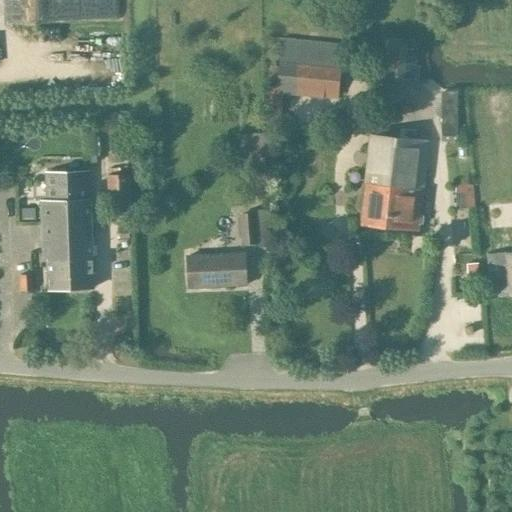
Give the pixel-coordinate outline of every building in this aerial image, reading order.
[(386,35),(380,77),(414,82),(421,40),(386,35)] [(344,44),(282,37),(277,87),(271,86),(266,126),(279,128),(282,95),(338,100),(344,44)] [(511,91),(495,90),(493,115),(511,116),(511,114),(511,91)] [(272,132),(247,133),(248,157),(273,156),(272,132)] [(361,223),(390,226),(391,212),(390,211),(393,192),(400,139),(371,135),(361,223)] [(391,212),(390,226),(418,229),(418,224),(422,223),(423,216),(420,214),(428,142),(400,139),(393,192),(390,211),(391,212)] [(140,140),(118,140),(119,154),(137,153),(140,153),(140,140)] [(48,289),(93,288),(89,200),(89,171),(46,173),(47,202),(41,202),(44,262),(47,263),(48,289)] [(130,173),(106,174),(107,200),(131,199),(131,184),(130,173)] [(242,245),(257,244),(255,214),(240,215),(242,245)] [(489,295),(511,292),(511,247),(485,251),(489,295)] [(189,288),(245,285),(243,253),(187,256),(189,288)] [(482,289),(480,265),(468,266),(470,290),(482,289)] [(455,282),(467,281),(466,271),(454,271),(455,282)] [(20,291),(33,291),(32,274),(20,275),(20,291)] [(470,323),(463,324),(464,331),(471,330),(470,323)]
